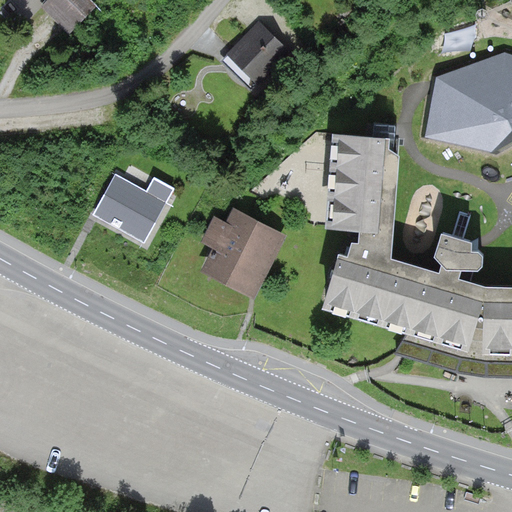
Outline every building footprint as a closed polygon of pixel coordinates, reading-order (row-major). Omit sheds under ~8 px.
[(49,0),(41,9),(69,38),(105,0),(49,0)] [(252,92),(289,53),(260,24),(222,63),(252,92)] [(511,57),(503,55),(436,79),(424,140),(494,158),(511,147),(511,57)] [(511,298),(485,298),(460,290),(461,281),(478,282),(483,277),(482,267),(479,263),(472,264),(472,253),(442,245),(435,268),(441,276),(439,284),(391,269),(399,165),(389,159),(391,147),(332,143),(326,238),(359,244),(359,253),(352,253),(349,268),(338,264),(322,320),(403,343),(395,359),(456,375),(471,378),(486,380),(511,380),(511,298)] [(146,194),(115,176),(93,217),(144,245),(174,190),(155,180),(146,194)] [(288,239),(233,211),(226,225),(214,218),(201,245),(213,251),(200,276),(255,303),(288,239)]
